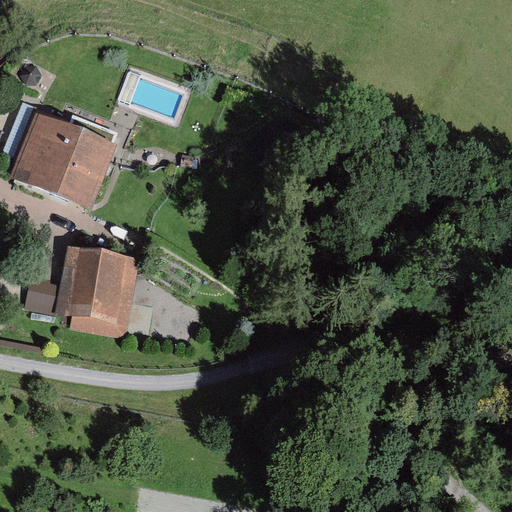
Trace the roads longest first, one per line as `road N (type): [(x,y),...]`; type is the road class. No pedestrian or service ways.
road 1 (track): [(482,511),(310,367),(280,357),(170,386),(0,362)]
road 2 (track): [(511,358),(402,341),(317,345),(280,357)]
road 3 (track): [(130,239),(0,192)]
